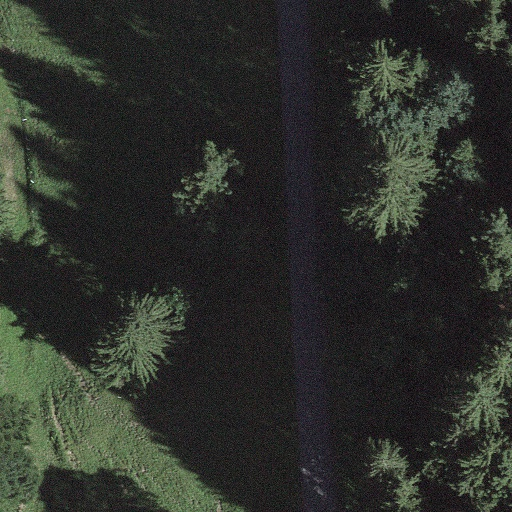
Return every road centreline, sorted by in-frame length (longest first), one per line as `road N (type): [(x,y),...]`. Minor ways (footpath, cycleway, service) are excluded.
road 1 (unclassified): [(322,511),(305,333),(293,0)]
road 2 (track): [(417,0),(453,51),(511,169)]
